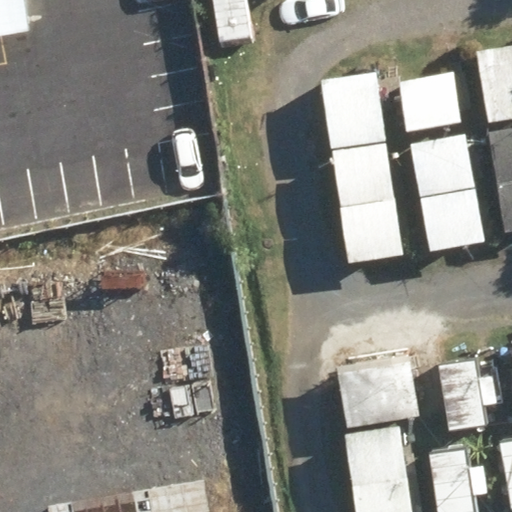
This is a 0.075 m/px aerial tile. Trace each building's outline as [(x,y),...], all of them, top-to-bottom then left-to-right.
[(0,0),(0,33),(28,29),(23,0),(0,0)] [(211,0),(217,45),(251,41),(245,0),(211,0)] [(511,123),(501,125),(511,213),(511,123)] [(148,200),(0,239),(0,312),(166,269),(148,200)] [(161,275),(0,316),(0,384),(178,338),(161,275)] [(362,426),(363,432),(420,422),(419,416),(435,414),(427,366),(415,368),(411,345),(358,353),(360,367),(333,371),(343,430),(362,426)] [(229,511),(221,460),(64,484),(68,511),(229,511)]
